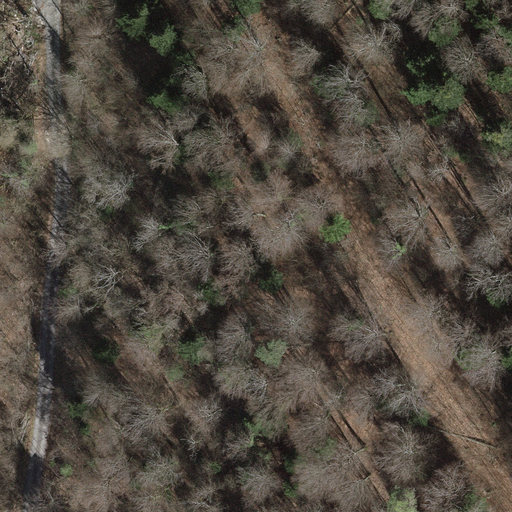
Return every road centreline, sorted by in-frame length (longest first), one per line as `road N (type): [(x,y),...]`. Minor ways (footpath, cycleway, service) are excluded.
road 1 (track): [(280,0),(386,301),(507,511)]
road 2 (unclassified): [(17,511),(53,0)]
